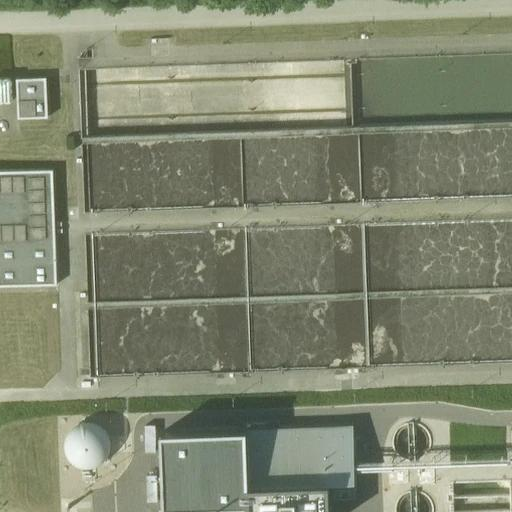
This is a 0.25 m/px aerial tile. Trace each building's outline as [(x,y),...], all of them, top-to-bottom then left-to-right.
[(25,74),(26,114),(55,113),(53,73),(25,74)] [(0,76),(0,96),(17,95),(16,75),(0,76)] [(59,165),(0,166),(0,280),(62,278),(59,165)] [(0,351),(21,351),(20,327),(0,327),(0,351)] [(47,353),(24,354),(25,378),(48,378),(47,353)] [(9,358),(10,381),(22,381),(21,358),(9,358)] [(77,416),(75,460),(115,461),(118,418),(77,416)] [(354,424),(165,429),(166,511),(332,511),(332,480),(356,479),(354,424)]
